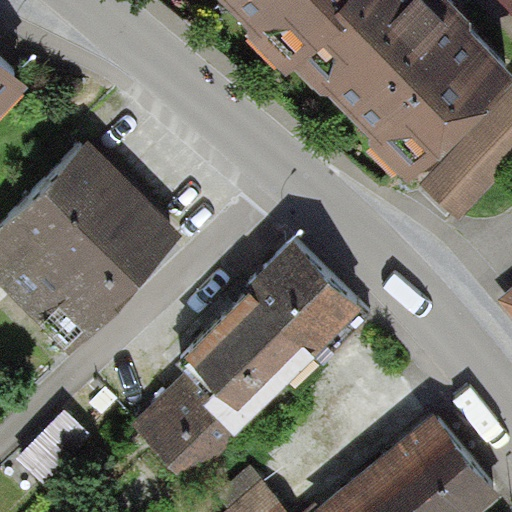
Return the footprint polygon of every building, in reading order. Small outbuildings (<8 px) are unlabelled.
[(247,0),(249,1),(246,4),(286,46),(291,41),(333,0),(247,0)] [(333,0),(291,41),(322,73),(330,66),(372,109),(368,113),(406,153),(511,52),(511,42),(471,0),(333,0)] [(0,88),(31,56),(0,26),(0,88)] [(511,74),(420,173),(460,212),(511,161),(511,74)] [(182,216),(89,124),(0,213),(0,276),(69,345),(143,271),(135,263),(182,216)] [(297,219),(251,266),(316,332),(364,286),(297,219)] [(239,407),(316,332),(251,266),(184,331),(190,337),(180,347),(190,358),(207,375),(205,378),(236,410),(239,407)] [(511,278),(499,290),(511,306),(511,278)] [(207,375),(190,358),(135,414),(190,469),(245,414),(239,407),(236,410),(205,378),(207,375)] [(461,511),(503,478),(435,396),(311,497),(319,507),(311,511),(461,511)] [(302,511),(252,456),(217,486),(229,499),(214,511),(302,511)]
